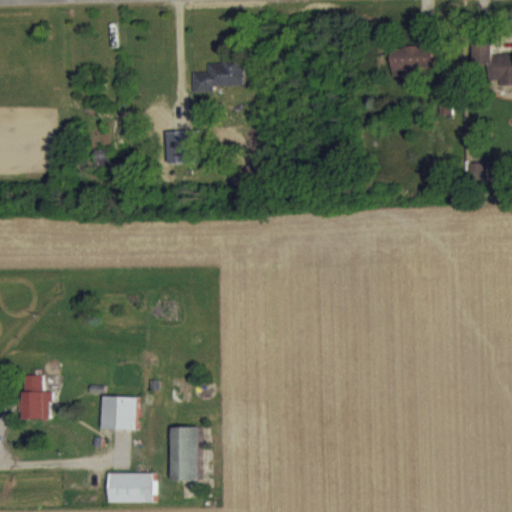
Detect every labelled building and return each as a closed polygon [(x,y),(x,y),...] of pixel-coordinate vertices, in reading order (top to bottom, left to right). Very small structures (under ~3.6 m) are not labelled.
[(476,55),(476,83),(493,82),(494,91),(501,91),(501,97),(511,96),(511,65),(495,66),(495,54),(476,55)] [(394,85),(441,84),(441,57),(393,58),(394,85)] [(216,97),(245,97),(245,70),(224,70),(224,75),(211,75),(211,84),(196,84),(196,104),(216,104),(216,97)] [(453,126),(454,109),(441,109),(440,126),(453,126)] [(171,175),(202,175),(201,142),(170,143),(171,175)] [(46,403),(45,387),(27,387),(28,430),(52,430),(52,403),(46,403)] [(141,408),(107,408),(106,441),(140,441),(141,408)] [(203,438),(174,439),(174,492),(204,492),(203,438)] [(156,511),(157,485),(112,484),(112,511),(156,511)]
